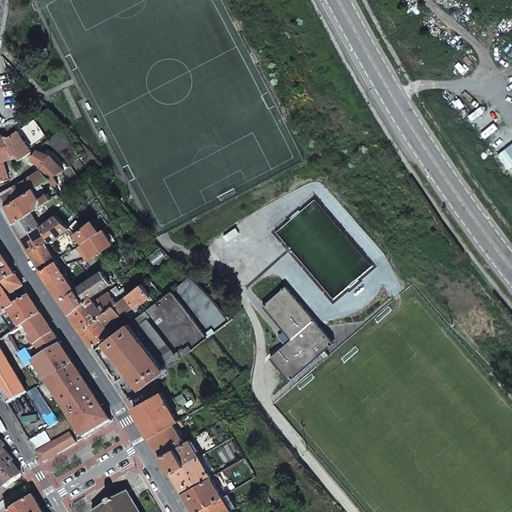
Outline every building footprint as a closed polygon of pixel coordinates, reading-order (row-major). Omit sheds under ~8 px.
[(0,161),(3,160),(17,154),(20,159),(32,151),(18,131),(10,136),(0,135),(0,161)] [(32,159),(42,167),(41,170),(50,179),(65,170),(51,155),(37,150),(32,159)] [(0,192),(11,187),(9,180),(4,162),(3,160),(0,161),(0,192)] [(34,189),(50,179),(41,170),(23,182),(11,187),(0,192),(0,193),(6,206),(34,189)] [(31,211),(52,198),(49,193),(41,198),(34,189),(6,206),(10,214),(14,222),(31,211)] [(13,225),(21,237),(40,225),(31,211),(14,222),(12,223),(13,225)] [(21,237),(30,253),(46,244),(51,241),(49,237),(67,225),(56,215),(40,225),(21,237)] [(76,233),(83,242),(101,230),(92,220),(76,233)] [(243,273),(282,245),(268,226),(248,240),(237,226),(219,239),(243,273)] [(92,257),(113,243),(103,229),(101,230),(83,242),(92,257)] [(30,253),(41,270),(56,261),(46,244),(30,253)] [(71,257),(76,254),(73,249),(70,251),(68,252),(71,257)] [(0,287),(16,276),(7,262),(3,256),(0,258),(0,287)] [(46,278),(60,299),(74,289),(76,289),(56,261),(41,270),(46,278)] [(91,297),(112,283),(103,270),(76,289),(74,289),(82,303),(91,297)] [(0,316),(1,316),(30,296),(26,291),(16,276),(0,287),(0,316)] [(288,281),(262,302),(288,335),(266,354),(288,381),(333,340),(288,281)] [(100,315),(105,323),(114,317),(114,318),(148,292),(142,284),(129,293),(103,313),(100,315)] [(102,311),(103,313),(129,293),(124,286),(120,290),(117,286),(98,299),(105,309),(102,311)] [(69,313),(82,303),(74,289),(60,299),(66,309),(69,313)] [(26,326),(42,315),(40,311),(30,296),(1,316),(13,333),(26,326)] [(72,317),(81,330),(100,315),(103,313),(102,311),(91,297),(82,303),(69,313),(72,317)] [(49,325),(42,315),(26,326),(33,336),(30,338),(35,346),(36,345),(44,356),(62,345),(54,333),(51,335),(46,327),(49,325)] [(84,334),(92,346),(111,332),(105,323),(100,315),(81,330),(84,334)] [(105,341),(141,389),(153,380),(165,371),(160,364),(129,323),(105,341)] [(0,346),(8,359),(21,352),(11,335),(0,341),(0,346)] [(192,346),(194,349),(204,340),(202,338),(192,346)] [(47,382),(75,365),(64,349),(62,345),(44,356),(34,362),(47,382)] [(180,355),(182,357),(193,349),(191,347),(180,355)] [(0,379),(1,379),(32,360),(25,349),(21,352),(8,359),(0,363),(0,379)] [(160,364),(165,371),(182,357),(180,355),(177,351),(160,364)] [(70,417),(99,401),(87,383),(75,365),(47,382),(70,417)] [(0,391),(2,394),(13,387),(9,382),(5,385),(1,379),(0,379),(0,391)] [(140,390),(148,401),(162,393),(153,380),(141,389),(140,390)] [(142,423),(150,438),(174,424),(179,421),(162,393),(148,401),(135,408),(134,409),(142,423)] [(85,438),(112,421),(102,406),(99,401),(70,417),(81,432),(85,438)] [(174,424),(177,429),(185,425),(186,427),(194,423),(189,415),(179,421),(174,424)] [(159,453),(161,456),(185,442),(177,429),(174,424),(150,438),(159,453)] [(188,436),(190,440),(206,431),(203,427),(188,436)] [(193,444),(208,435),(206,431),(190,440),(193,444)] [(37,452),(53,443),(46,432),(30,441),(37,452)] [(80,441),(85,438),(81,432),(76,435),(80,441)] [(43,462),(77,442),(70,433),(53,443),(37,452),(43,462)] [(0,480),(6,487),(22,475),(12,463),(14,461),(3,448),(5,446),(0,440),(0,480)] [(185,442),(161,456),(170,471),(171,473),(200,457),(193,444),(190,440),(185,442)] [(182,492),(184,494),(212,477),(217,474),(206,453),(200,457),(171,473),(182,492)] [(186,497),(194,511),(197,511),(223,496),(212,477),(184,494),(186,497)] [(16,490),(12,484),(8,487),(12,493),(16,490)] [(140,511),(129,492),(94,511),(140,511)] [(223,496),(197,511),(231,511),(232,511),(223,496)] [(44,511),(35,497),(14,511),(44,511)]
